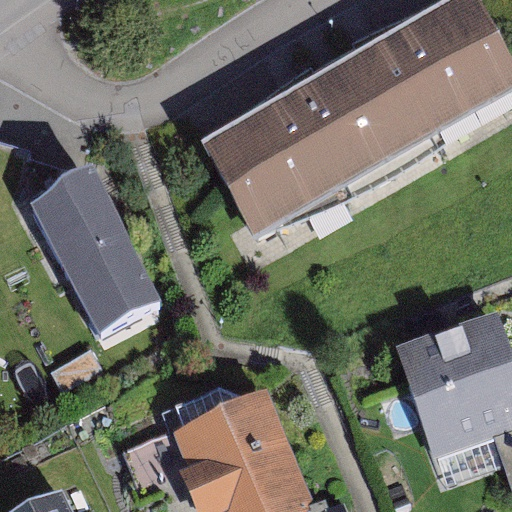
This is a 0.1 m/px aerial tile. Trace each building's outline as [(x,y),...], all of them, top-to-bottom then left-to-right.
[(511,49),(484,0),(468,0),(205,146),(257,240),(511,98),(511,49)] [(98,176),(38,208),(101,327),(161,296),(98,176)] [(511,338),(505,318),(402,351),(436,454),(498,434),(511,477),(511,338)] [(326,511),(319,511),(263,386),(173,427),(210,511),(339,511),(337,507),(326,511)] [(80,511),(70,489),(19,511),(80,511)]
